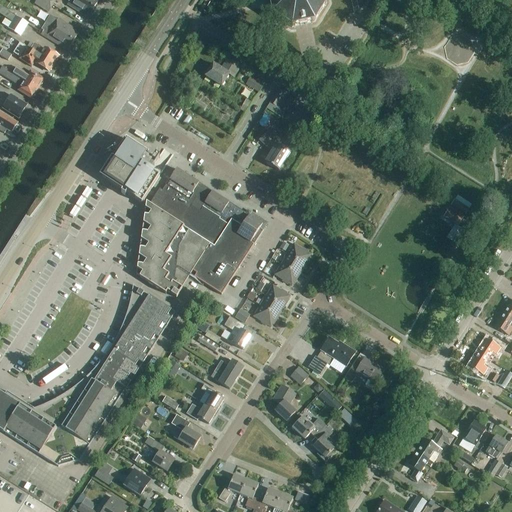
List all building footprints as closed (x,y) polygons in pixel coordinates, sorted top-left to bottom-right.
[(34,10),(37,7),(28,0),(23,0),(23,1),(34,10)] [(51,5),(43,0),(37,0),(35,5),(47,12),(51,5)] [(89,17),(94,8),(80,0),(70,0),(67,6),(85,17),(86,15),(89,17)] [(80,0),(94,8),(99,1),(96,0),(80,0)] [(294,23),(316,19),(327,0),(271,0),(274,11),(294,23)] [(21,2),(17,7),(32,17),(36,11),(21,2)] [(6,19),(12,22),(24,30),(28,25),(10,13),(6,19)] [(52,29),(74,42),(79,34),(76,33),(77,30),(59,19),(57,21),(50,17),(46,24),(52,29)] [(24,30),(12,22),(8,29),(20,36),(24,30)] [(69,50),(74,42),(52,29),(46,24),(42,30),(44,32),(49,35),(46,39),(65,50),(66,48),(69,50)] [(30,50),(54,64),(58,57),(45,49),(44,50),(34,44),(30,50)] [(54,64),(30,50),(27,48),(19,60),(31,68),(35,63),(49,72),(54,64)] [(12,57),(2,51),(0,54),(0,57),(8,63),(12,57)] [(234,78),(242,67),(229,59),(222,70),(213,65),(205,77),(222,88),(230,75),(234,78)] [(38,90),(13,74),(13,75),(2,68),(0,72),(0,75),(20,88),(18,91),(32,100),(38,90)] [(13,74),(38,90),(45,80),(30,71),(27,77),(16,70),(13,74)] [(251,78),(247,86),(259,93),(263,85),(251,78)] [(276,108),(284,94),(277,90),(269,103),(276,108)] [(19,120),(27,106),(11,96),(3,110),(19,120)] [(287,115),(295,101),(288,97),(279,110),(287,115)] [(12,134),(18,123),(0,112),(0,131),(4,134),(6,131),(12,134)] [(304,127),(301,132),(306,136),(309,131),(304,127)] [(279,172),(290,153),(278,146),(280,144),(268,132),(260,141),(273,153),(266,163),(279,172)] [(111,159),(99,177),(122,192),(121,194),(125,197),(126,195),(141,205),(158,178),(154,175),(155,174),(151,172),(159,159),(155,157),(151,162),(145,158),(147,154),(126,140),(118,152),(119,153),(115,161),(111,159)] [(245,214),(177,170),(163,192),(160,189),(149,205),(141,278),(167,295),(168,292),(178,298),(211,245),(216,248),(196,278),(224,296),(267,228),(262,225),(264,221),(248,211),(245,214)] [(87,187),(82,195),(87,198),(92,190),(87,187)] [(81,196),(76,205),(81,208),(86,200),(81,196)] [(454,201),(444,217),(458,226),(469,210),(454,201)] [(75,206),(70,214),(75,217),(80,209),(75,206)] [(284,244),(280,249),(286,252),(289,247),(284,244)] [(287,255),(304,267),(305,267),(310,260),(309,259),(311,256),(294,245),(287,255)] [(281,265),(298,276),(304,267),(287,255),(286,254),(283,260),(284,260),(281,265)] [(299,277),(298,276),(281,265),(274,276),(292,287),(294,283),(295,284),(299,277)] [(247,290),(251,282),(246,279),(241,287),(247,290)] [(83,465),(144,369),(142,367),(175,314),(134,287),(134,286),(133,286),(131,301),(127,314),(122,327),(116,339),(110,351),(102,362),(93,372),(83,381),(72,390),(61,397),(49,404),(34,410),(7,392),(5,396),(0,392),(0,430),(58,468),(78,462),(83,465)] [(266,297),(283,309),(284,309),(289,302),(288,301),(290,298),(273,287),(266,297)] [(250,293),(247,298),(253,302),(256,297),(250,293)] [(260,307),(277,318),(283,309),(266,297),(263,301),(264,302),(260,307)] [(278,319),(277,318),(260,307),(254,318),(271,329),(273,325),(274,325),(278,319)] [(245,324),(250,316),(241,311),(236,319),(245,324)] [(511,330),(509,328),(511,322),(511,320),(504,315),(495,329),(508,337),(511,331),(511,330)] [(242,351),(251,337),(243,332),(245,328),(230,318),(225,327),(238,335),(236,338),(232,335),(228,341),(242,351)] [(215,353),(219,347),(201,337),(198,342),(215,353)] [(338,343),(328,337),(319,351),(320,352),(316,358),(329,367),(333,361),(345,368),(356,352),(339,342),(338,343)] [(479,355),(488,360),(492,354),(496,356),(501,349),(488,341),(479,355)] [(180,350),(175,357),(183,362),(188,355),(180,350)] [(483,367),(488,360),(479,355),(470,369),(483,377),(488,370),(483,367)] [(384,371),(365,359),(361,365),(356,362),(344,380),(352,384),(358,374),(368,381),(366,385),(366,386),(372,390),(374,390),(376,386),(375,385),(384,371)] [(217,367),(237,380),(244,369),(233,362),(229,367),(221,362),(217,367)] [(230,390),(237,380),(217,367),(214,373),(218,376),(215,381),(230,390)] [(301,387),(309,377),(299,369),(291,379),(301,387)] [(505,390),(511,378),(511,375),(502,370),(500,373),(505,376),(498,386),(505,390)] [(495,384),(499,378),(494,375),(490,381),(495,384)] [(205,406),(217,413),(224,401),(214,395),(216,392),(205,385),(201,391),(211,396),(205,406)] [(273,401),(281,405),(275,412),(286,422),(295,413),(288,406),(295,395),(282,386),(273,401)] [(325,391),(318,397),(324,403),(330,396),(325,391)] [(186,396),(182,406),(188,408),(192,398),(186,396)] [(176,411),(179,406),(166,398),(162,404),(176,411)] [(217,413),(205,406),(202,411),(192,406),(186,415),(197,422),(199,420),(209,426),(217,413)] [(342,420),(348,414),(344,410),(338,416),(342,420)] [(137,414),(130,424),(140,430),(146,420),(137,414)] [(193,451),(201,438),(184,427),(187,422),(177,416),(172,425),(184,433),(179,441),(193,451)] [(315,438),(326,427),(318,420),(311,427),(303,418),(294,428),(305,439),(311,434),(315,438)] [(479,440),(485,431),(474,424),(464,440),(470,444),(475,447),(479,440)] [(326,427),(315,438),(319,442),(314,447),(320,453),(318,454),(322,458),(323,456),(326,459),(334,450),(325,442),(333,434),(326,427)] [(422,459),(428,463),(429,461),(433,464),(442,451),(439,450),(443,443),(449,447),(453,440),(441,432),(432,445),(425,440),(417,452),(423,456),(422,459)] [(501,455),(508,445),(495,437),(489,447),(485,454),(497,461),(501,454),(501,455)] [(150,448),(154,442),(148,438),(144,444),(150,448)] [(124,449),(129,455),(138,447),(133,441),(124,449)] [(154,442),(150,448),(156,452),(149,462),(167,473),(174,462),(161,453),(164,448),(154,442)] [(452,446),(456,455),(470,464),(474,458),(452,445),(452,446)] [(428,463),(422,459),(423,456),(417,452),(408,467),(415,472),(410,480),(417,484),(422,476),(423,474),(421,472),(423,470),(428,463)] [(452,469),(457,463),(445,453),(440,459),(452,469)] [(492,478),(494,475),(501,465),(495,461),(489,472),(477,465),(483,456),(479,454),(471,466),(492,478)] [(136,455),(132,461),(138,465),(141,458),(136,455)] [(465,475),(469,470),(464,467),(465,465),(458,461),(454,468),(465,475)] [(149,466),(142,462),(137,472),(152,478),(155,470),(149,467),(149,466)] [(501,465),(494,475),(502,479),(508,469),(501,465)] [(439,467),(436,471),(444,477),(446,473),(439,467)] [(140,497),(150,481),(134,471),(124,487),(140,497)] [(240,496),(246,481),(233,476),(228,489),(226,488),(219,499),(225,503),(231,495),(231,492),(240,496)] [(253,511),(258,500),(253,499),(258,486),(246,481),(240,496),(248,499),(245,508),(253,511)] [(504,498),(510,495),(506,489),(500,492),(504,498)] [(274,509),(280,495),(268,490),(263,503),(258,500),(253,511),(254,511),(253,511),(265,511),(267,510),(265,509),(266,506),(274,509)] [(280,495),(274,509),(280,511),(287,511),(293,500),(280,495)] [(417,497),(408,511),(409,511),(421,511),(427,503),(417,497)] [(96,506),(86,499),(85,499),(77,511),(93,511),(96,506)] [(125,511),(127,509),(111,499),(102,511),(125,511)] [(147,501),(143,508),(148,511),(152,504),(147,501)] [(398,511),(384,503),(377,511),(398,511)]
